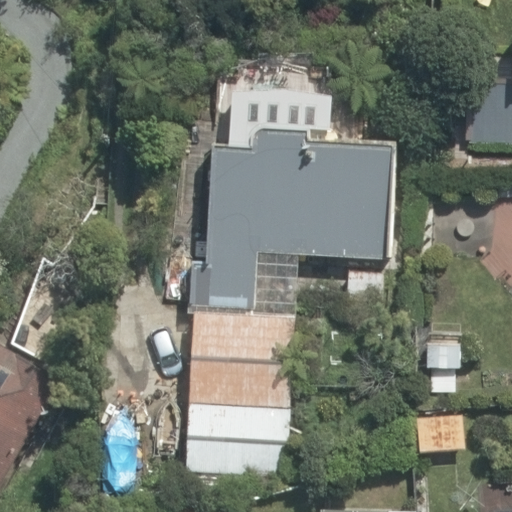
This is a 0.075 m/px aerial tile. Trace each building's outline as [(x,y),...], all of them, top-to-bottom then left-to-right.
[(511,21),(500,21),(498,54),(461,52),(457,153),(511,155),(511,21)] [(398,80),(223,68),(219,138),(199,136),(188,301),(246,305),(249,252),(386,261),(398,80)] [(182,401),(287,402),(288,309),(183,308),(182,401)] [(0,487),(57,376),(0,347),(0,487)] [(135,390),(92,390),(91,488),(134,489),(135,390)] [(287,402),(182,401),(181,473),(286,474),(287,402)] [(389,511),(390,498),(317,495),(316,511),(389,511)]
